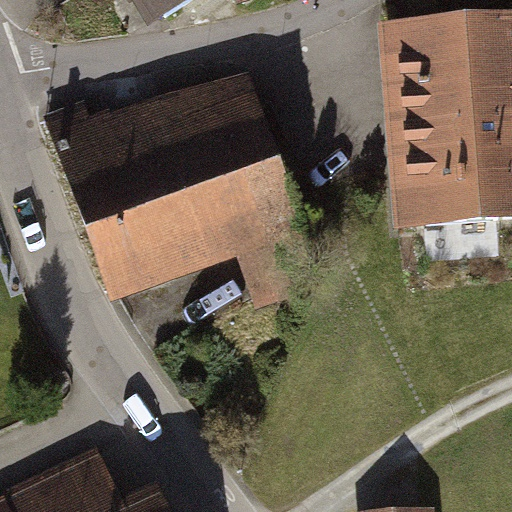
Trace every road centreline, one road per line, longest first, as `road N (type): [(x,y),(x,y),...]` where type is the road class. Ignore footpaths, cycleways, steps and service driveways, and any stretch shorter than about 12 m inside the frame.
road 1 (tertiary): [(0,103),(77,308),(220,511)]
road 2 (residential): [(0,75),(176,51),(304,20),(338,0)]
road 3 (unknown): [(131,385),(0,449)]
